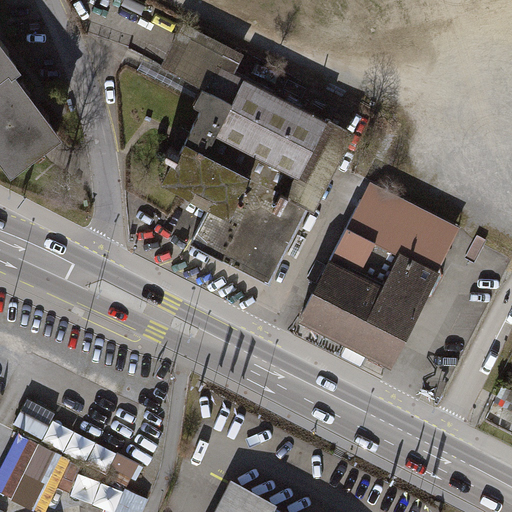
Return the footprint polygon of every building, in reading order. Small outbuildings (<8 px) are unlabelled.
[(0,76),(10,69),(16,64),(0,42),(0,76)] [(0,76),(0,151),(12,168),(58,133),(10,69),(0,76)] [(269,290),(351,148),(221,73),(163,173),(214,202),(189,245),(269,290)] [(460,230),(370,184),(302,316),(392,361),(460,230)] [(437,202),(433,211),(461,224),(466,215),(437,202)] [(58,414),(28,399),(12,432),(130,489),(142,463),(55,420),(58,414)] [(64,490),(113,511),(143,511),(149,500),(74,466),(64,490)] [(276,503),(230,480),(213,511),(277,511),(272,509),(276,503)]
